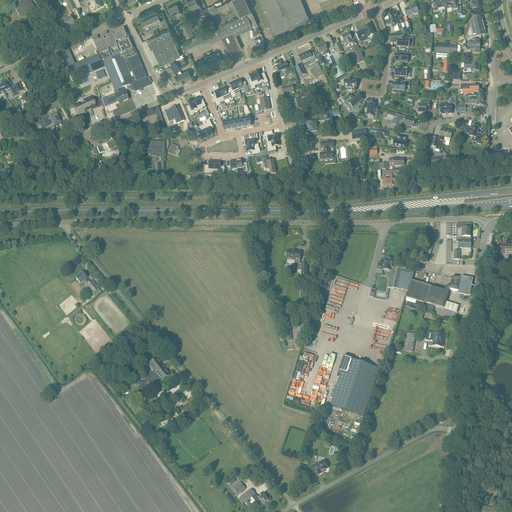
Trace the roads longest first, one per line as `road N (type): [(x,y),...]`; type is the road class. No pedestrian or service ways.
road 1 (unclassified): [(64,222),(488,224)]
road 2 (unclassified): [(293,505),(64,222)]
road 3 (primary): [(0,214),(273,210)]
road 4 (primary): [(511,189),(273,210)]
road 5 (primary): [(273,210),(511,206)]
road 6 (unclassified): [(511,179),(297,197)]
road 7 (unclassified): [(457,430),(488,224)]
road 8 (residential): [(0,172),(166,91)]
road 9 (unclassified): [(293,505),(433,428),(457,430)]
road 10 (residential): [(381,155),(419,155),(431,125),(492,111),(497,82)]
road 11 (residential): [(123,17),(0,72)]
